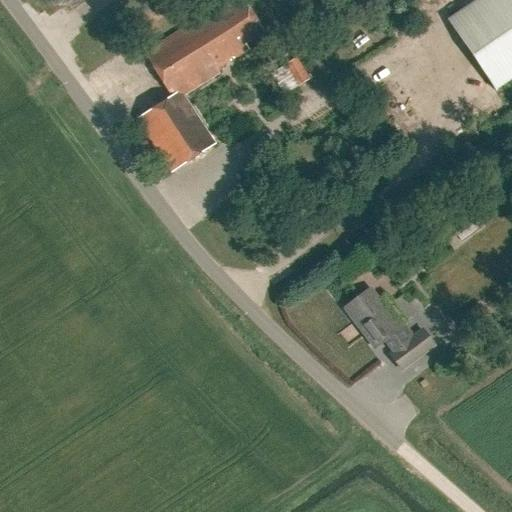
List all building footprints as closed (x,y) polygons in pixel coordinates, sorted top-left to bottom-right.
[(511,0),(472,0),(445,19),(493,91),(511,78),(511,0)] [(263,33),(243,1),(230,9),(226,4),(144,54),(170,98),(136,120),(171,174),(214,146),(182,97),(219,74),(216,70),(248,50),(244,44),(263,33)] [(310,79),(297,59),(283,68),(296,88),(310,79)] [(488,183),(472,195),(485,213),(501,202),(488,183)] [(396,351),(397,353),(393,356),(402,369),(432,346),(421,331),(410,339),(402,328),(399,329),(391,318),(395,315),(391,311),(387,314),(370,290),(344,310),(374,349),(385,341),(394,353),(396,351)] [(478,304),(464,315),(476,331),(490,320),(478,304)]
